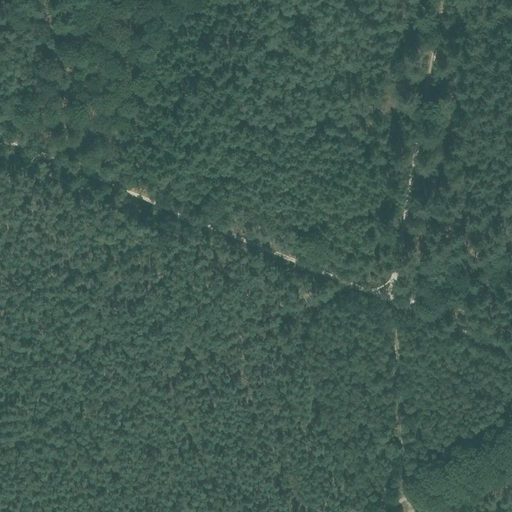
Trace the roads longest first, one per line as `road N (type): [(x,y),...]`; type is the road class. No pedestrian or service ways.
road 1 (track): [(0,139),(391,298),(446,0)]
road 2 (track): [(511,452),(404,509),(391,298)]
road 3 (track): [(351,511),(511,428)]
road 4 (track): [(391,298),(511,351)]
road 5 (track): [(511,241),(404,304)]
